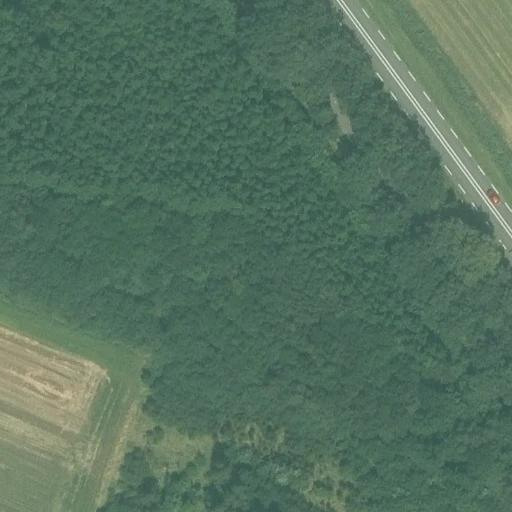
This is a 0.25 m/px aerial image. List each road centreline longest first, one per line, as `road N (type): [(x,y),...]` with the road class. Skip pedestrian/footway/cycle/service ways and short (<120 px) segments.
road 1 (unclassified): [(511,340),(267,0)]
road 2 (primary): [(511,233),(340,0)]
